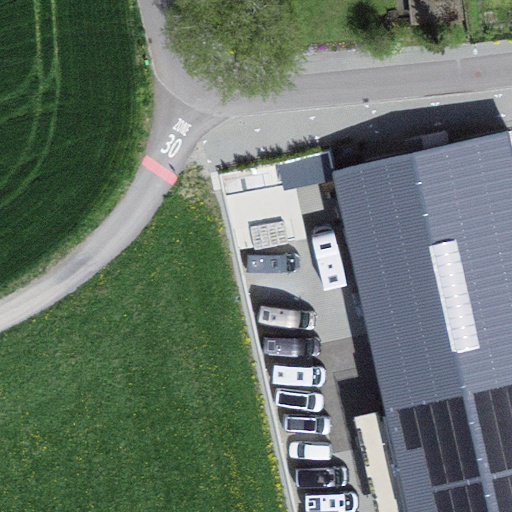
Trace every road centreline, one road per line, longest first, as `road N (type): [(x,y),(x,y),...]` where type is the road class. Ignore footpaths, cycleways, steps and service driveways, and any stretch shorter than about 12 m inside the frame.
road 1 (residential): [(150,0),(150,21),(185,93),(241,100),(511,64)]
road 2 (track): [(0,315),(63,281),(136,224),(185,93)]
